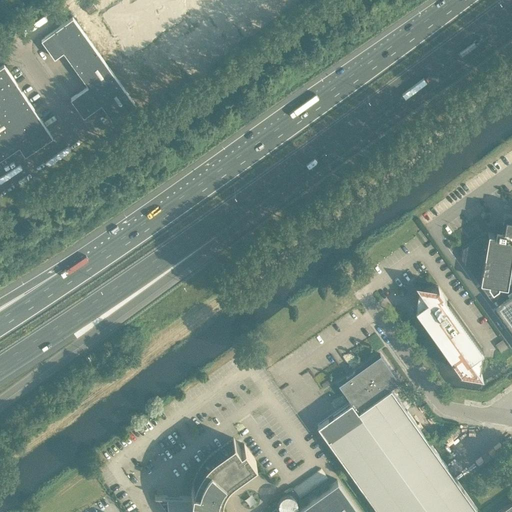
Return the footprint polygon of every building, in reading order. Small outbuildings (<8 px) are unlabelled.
[(170,0),(186,22),(216,0),(170,0)] [(113,121),(136,104),(72,16),(41,39),(54,57),(63,51),(88,85),(70,98),(83,116),(101,103),(113,121)] [(0,157),(19,145),(25,154),(52,136),(4,63),(0,65),(0,157)] [(511,215),(502,223),(502,225),(495,224),(493,232),(488,232),(487,232),(487,233),(487,237),(479,236),(463,248),(461,257),(481,285),(480,285),(511,329),(511,215)] [(458,370),(482,374),(478,370),(482,348),(447,299),(446,299),(437,286),(437,285),(414,281),(417,286),(414,308),(458,370)] [(496,341),(500,350),(508,347),(504,338),(496,341)] [(338,383),(350,400),(317,424),(379,511),(470,511),(477,508),(390,386),(399,380),(380,353),(354,371),(345,377),(346,377),(338,383)] [(360,511),(337,479),(290,511),(223,511),(223,509),(222,506),(221,503),(221,500),(221,498),(222,491),(223,489),(224,486),(226,483),(228,480),(231,478),(234,475),(255,460),(244,443),(239,446),(233,438),(215,451),(212,453),(209,455),(207,458),(204,461),(202,463),(200,466),(198,469),(196,473),(195,475),(194,478),(192,482),(192,485),(191,488),(190,493),(190,496),(166,495),(166,498),(166,500),(166,503),(167,506),(167,509),(168,511),(360,511)] [(298,493),(328,476),(323,468),(294,484),(298,493)] [(511,511),(511,500),(495,511),(511,511)]
